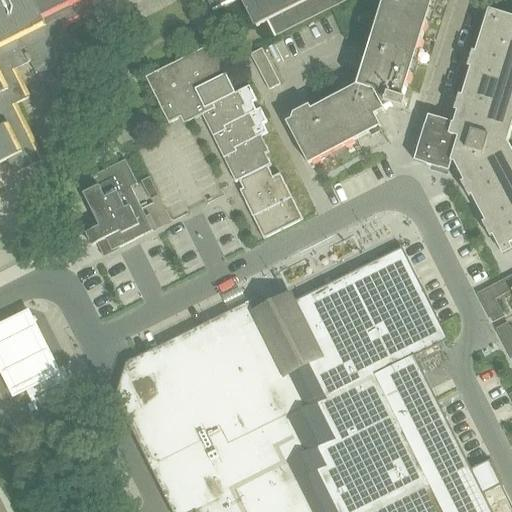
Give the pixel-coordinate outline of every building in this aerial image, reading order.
[(48,67),(50,71),(54,79),(83,65),(65,29),(59,15),(45,22),(34,0),(14,0),(16,2),(0,10),(0,61),(10,56),(17,70),(31,63),(37,74),(38,74),(37,73),(48,67)] [(0,0),(0,10),(16,2),(14,0),(0,0)] [(34,0),(45,22),(59,15),(65,29),(93,14),(87,1),(87,0),(34,0)] [(207,0),(215,15),(243,2),(257,30),(270,24),(277,38),(353,0),(207,0)] [(386,0),(358,88),(287,126),(309,168),(382,130),(376,119),(394,109),(406,114),(409,104),(405,103),(436,0),(386,0)] [(483,224),(491,239),(492,238),(493,237),(504,257),(510,254),(511,252),(511,153),(508,145),(510,138),(511,134),(511,131),(511,17),(489,11),(487,17),(476,54),(474,53),(474,54),(469,68),(471,69),(462,97),(461,97),(460,100),(456,112),(458,112),(457,114),(453,126),(429,118),(415,162),(434,168),(441,170),(449,172),(450,173),(452,164),(453,164),(455,164),(465,183),(463,184),(463,183),(462,184),(470,199),(471,198),(470,198),(472,197),(486,223),(484,224),(484,223),(483,224)] [(196,122),(206,117),(206,116),(216,112),(214,108),(237,98),(236,96),(227,79),(231,77),(215,46),(147,80),(164,114),(169,125),(183,118),(185,121),(193,117),(196,122)] [(280,84),(262,49),(251,55),(269,90),(280,84)] [(0,165),(8,161),(15,175),(45,161),(17,105),(31,98),(17,70),(10,56),(0,61),(0,165)] [(206,116),(206,117),(211,126),(207,128),(213,140),(217,138),(226,133),(225,130),(247,119),(247,118),(243,110),(247,109),(240,94),(236,96),(237,98),(214,108),(216,112),(206,116)] [(78,111),(58,121),(63,131),(83,121),(78,111)] [(224,162),(228,160),(227,159),(237,155),(235,151),(258,140),(254,132),(258,130),(251,116),(247,118),(247,119),(225,130),(226,133),(217,138),(222,148),(218,150),(224,162)] [(236,186),(239,184),(249,203),(246,205),(254,221),(257,219),(293,201),(281,176),(274,180),(268,169),(272,168),(266,157),(270,155),(261,138),(258,140),(235,151),(237,155),(227,159),(228,160),(233,172),(230,173),(236,186)] [(108,162),(118,157),(111,142),(100,148),(108,162)] [(104,256),(153,232),(162,227),(157,217),(148,222),(131,189),(138,185),(126,161),(93,178),(99,191),(84,198),(100,228),(86,235),(92,247),(98,244),(104,256)] [(303,221),(293,201),(257,219),(262,229),(258,230),(264,240),(303,221)] [(127,364),(116,397),(144,453),(173,511),(194,511),(195,511),(492,511),(484,495),(502,486),(503,486),(490,461),(472,470),(415,357),(449,341),(403,249),(298,301),(279,311),(260,320),(251,303),(195,330),(127,364)] [(511,279),(509,278),(503,282),(502,285),(498,284),(492,287),(490,291),(487,290),(481,293),(479,297),(486,310),(489,311),(489,315),(492,321),(496,322),(504,317),(495,300),(511,290),(511,279)] [(28,308),(0,321),(0,373),(12,398),(61,373),(28,308)] [(504,344),(507,349),(511,351),(510,355),(511,359),(511,332),(508,324),(499,329),(498,332),(501,339),(505,340),(504,344)] [(50,429),(88,410),(68,371),(62,374),(61,372),(25,390),(38,416),(43,414),(50,429)]
